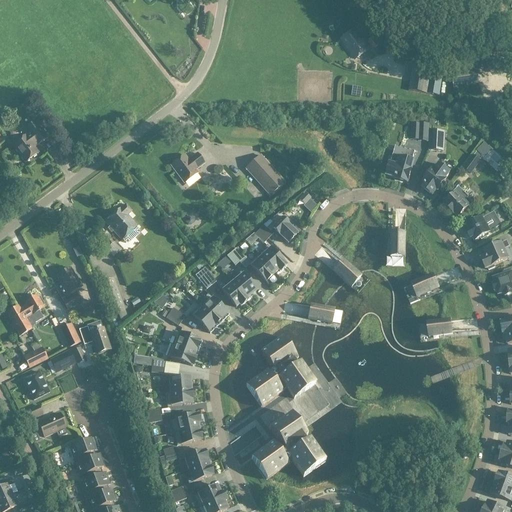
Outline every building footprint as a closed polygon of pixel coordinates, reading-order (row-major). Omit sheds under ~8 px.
[(370,49),(356,29),(341,40),(355,60),(370,49)] [(379,45),(374,38),(367,42),(373,50),(379,45)] [(466,84),(478,82),(476,65),(451,68),(455,92),(467,90),(466,84)] [(412,67),(408,91),(439,96),(443,72),(412,67)] [(37,145),(37,146),(47,139),(35,123),(25,130),(29,135),(26,137),(25,136),(13,145),(25,163),(38,154),(33,147),(37,145)] [(427,142),(428,126),(420,125),(420,126),(413,125),(412,140),(419,140),(419,141),(427,142)] [(430,132),(430,138),(429,151),(444,151),(445,133),(430,132)] [(474,156),(480,160),(482,157),(483,157),(491,150),(484,143),(476,152),(476,153),(474,156)] [(395,166),(390,165),(387,175),(397,179),(396,180),(407,183),(408,181),(408,182),(411,171),(413,162),(412,161),(415,152),(400,148),(395,166)] [(189,162),(184,156),(170,166),(184,184),(198,173),(196,170),(204,164),(197,154),(190,159),(192,161),(189,162)] [(245,170),(270,197),(285,183),(261,155),(245,170)] [(474,156),(464,169),(471,174),(480,161),(474,156)] [(426,184),(422,189),(433,196),(436,191),(438,192),(439,190),(441,191),(446,184),(444,183),(446,181),(445,180),(450,173),(440,165),(434,172),(432,171),(424,182),(426,184)] [(298,171),(292,177),(295,180),(301,175),(298,171)] [(467,199),(468,197),(460,189),(455,194),(445,205),(446,206),(446,207),(453,214),(454,213),(459,218),(459,217),(461,219),(467,213),(465,211),(469,207),(472,204),(467,199)] [(305,193),(299,200),(305,205),(311,199),(305,193)] [(140,231),(136,227),(137,226),(127,215),(132,211),(126,205),(121,209),(121,208),(105,223),(121,241),(122,240),(126,243),(128,244),(139,234),(140,231)] [(185,222),(188,225),(191,225),(194,223),(194,219),(192,216),(188,216),(185,219),(185,222)] [(498,228),(491,216),(482,221),(481,220),(479,221),(478,219),(471,223),(472,225),(467,228),(469,232),(467,233),(471,240),(473,238),(475,242),(480,239),(481,241),(488,237),(487,235),(489,234),(489,233),(498,228)] [(270,233),(273,230),(288,244),(299,232),(284,217),(276,226),(272,223),(266,229),(263,226),(259,231),(268,240),(272,235),(270,233)] [(392,235),(391,259),(405,259),(406,235),(399,235),(399,229),(392,229),(392,235)] [(268,240),(259,231),(255,235),(264,244),(268,240)] [(113,242),(107,236),(103,240),(109,247),(113,242)] [(320,241),(311,248),(327,267),(336,259),(320,241)] [(495,268),(494,266),(508,260),(504,250),(509,247),(507,241),(484,252),(487,257),(481,259),(486,270),(488,269),(488,271),(495,268)] [(261,258),(275,274),(278,271),(280,273),(286,266),(267,246),(263,250),(266,253),(261,258)] [(244,259),(236,249),(231,253),(239,263),(244,259)] [(231,253),(226,257),(235,267),(239,263),(231,253)] [(261,258),(258,255),(248,264),(266,283),(275,274),(261,258)] [(333,273),(351,289),(360,279),(342,263),(333,273)] [(57,277),(68,296),(82,288),(71,269),(57,277)] [(200,273),(211,286),(216,282),(205,269),(200,273)] [(187,273),(181,278),(185,282),(190,278),(187,273)] [(200,273),(195,277),(206,290),(211,286),(200,273)] [(238,278),(232,283),(246,300),(256,292),(241,273),(236,276),(238,278)] [(511,273),(494,280),(495,284),(492,285),(494,292),(497,291),(499,295),(504,294),(505,297),(511,294),(511,273)] [(439,289),(434,276),(412,286),(417,298),(439,289)] [(124,309),(114,279),(99,284),(110,314),(124,309)] [(236,308),(246,300),(232,283),(226,288),(224,285),(219,288),(236,308)] [(77,295),(70,299),(65,301),(63,303),(68,311),(82,303),(77,295)] [(204,298),(206,301),(200,306),(203,309),(203,308),(219,325),(229,316),(208,295),(204,298)] [(19,310),(26,322),(44,311),(36,297),(26,303),(27,305),(19,310)] [(153,304),(159,308),(162,303),(157,300),(153,304)] [(308,320),(331,325),(334,311),(310,307),(308,320)] [(26,322),(19,310),(18,308),(8,314),(13,324),(10,325),(13,330),(16,328),(21,336),(31,330),(26,322)] [(194,310),(190,314),(210,334),(219,325),(203,308),(203,309),(197,314),(194,310)] [(170,314),(182,322),(186,317),(174,309),(170,314)] [(179,327),(182,322),(170,314),(167,319),(179,327)] [(511,320),(501,323),(503,334),(505,334),(511,332),(511,320)] [(429,338),(453,335),(451,321),(427,324),(429,338)] [(60,330),(69,348),(80,343),(71,325),(60,330)] [(87,328),(79,331),(84,346),(92,343),(96,355),(110,350),(103,329),(89,334),(87,328)] [(175,338),(172,345),(172,346),(197,355),(202,343),(174,332),(172,337),(175,338)] [(292,463),(303,478),(324,463),(299,427),(329,405),(315,385),(282,338),(261,353),(272,369),(246,387),(261,408),(252,414),(266,435),(234,457),(238,469),(251,459),(266,481),(292,463)] [(172,345),(171,345),(167,357),(192,367),(197,355),(172,346),(172,345)] [(29,369),(47,360),(42,349),(24,358),(29,369)] [(80,349),(72,353),(78,364),(85,361),(80,349)] [(75,364),(69,352),(55,359),(50,361),(56,373),(61,371),(75,364)] [(329,403),(337,397),(334,393),(342,388),(332,373),(325,378),(330,384),(328,385),(330,388),(323,393),(329,403)] [(42,375),(27,381),(36,400),(51,394),(42,375)] [(169,381),(170,393),(170,394),(191,392),(190,379),(169,381)] [(170,394),(170,393),(166,394),(167,407),(192,405),(191,392),(170,394)] [(42,415),(39,406),(20,414),(24,423),(42,415)] [(160,416),(159,410),(147,413),(148,419),(160,416)] [(44,438),(56,433),(59,439),(67,435),(64,429),(66,428),(60,414),(37,424),(44,438)] [(173,435),(174,434),(199,428),(198,424),(200,424),(198,415),(170,421),(173,435)] [(160,416),(148,419),(149,425),(162,422),(160,416)] [(174,434),(177,447),(201,441),(199,428),(174,434)] [(157,431),(156,438),(164,439),(164,432),(157,431)] [(238,434),(227,438),(231,445),(241,440),(238,434)] [(95,447),(92,440),(68,449),(75,467),(77,466),(77,465),(96,458),(93,447),(95,447)] [(175,448),(163,451),(164,457),(176,454),(175,448)] [(206,451),(184,458),(188,471),(209,464),(211,463),(210,463),(206,451)] [(166,463),(178,460),(176,454),(164,457),(159,459),(161,468),(167,466),(166,463)] [(511,457),(504,455),(501,466),(511,468),(511,457)] [(77,465),(77,466),(81,476),(89,474),(91,479),(103,475),(99,464),(101,464),(98,457),(96,458),(77,465)] [(71,461),(57,466),(61,477),(75,472),(71,461)] [(213,476),(209,464),(188,471),(191,478),(186,479),(188,484),(213,476)] [(15,477),(26,472),(23,465),(12,470),(15,477)] [(511,478),(499,473),(495,484),(511,490),(511,478)] [(105,474),(103,475),(91,479),(79,483),(86,501),(89,500),(89,499),(109,492),(105,481),(107,481),(105,474)] [(511,498),(511,490),(495,484),(491,495),(511,502),(511,498)] [(0,501),(12,495),(7,485),(0,488),(0,501)] [(217,486),(194,497),(199,509),(203,508),(203,507),(222,498),(217,486)] [(181,488),(170,493),(172,498),(184,494),(181,488)] [(94,511),(105,511),(115,508),(111,498),(113,497),(111,491),(109,492),(89,499),(89,500),(94,511)] [(172,498),(174,504),(186,499),(184,494),(172,498)] [(12,495),(0,501),(0,511),(4,511),(17,506),(12,495)] [(203,508),(204,511),(223,511),(228,510),(222,498),(203,507),(203,508)] [(19,511),(29,511),(42,506),(39,499),(18,509),(19,511)] [(506,511),(488,503),(483,511),(506,511)]
